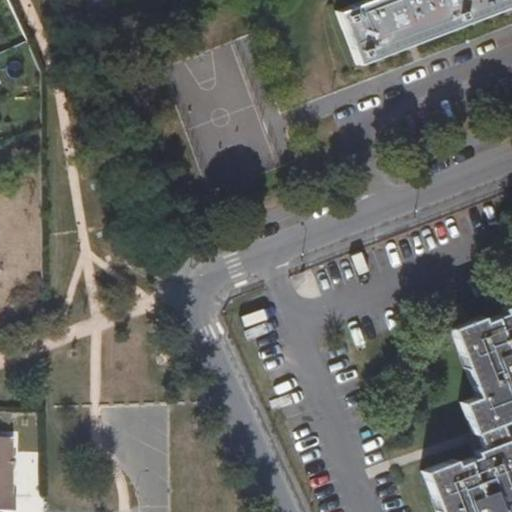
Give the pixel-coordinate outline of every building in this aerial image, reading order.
[(354,64),(511,3),(511,0),(369,0),(334,14),(354,64)] [(511,303),(500,309),(501,313),(480,322),(477,316),(447,329),(474,397),(459,403),(470,433),(474,431),(497,423),(511,417),(511,303)] [(497,423),(474,431),(481,448),(502,439),(497,423)] [(511,511),(511,464),(502,439),(481,448),(471,451),(473,457),(452,466),(449,459),(420,471),(435,511),(511,511)] [(10,441),(0,440),(0,511),(13,511),(13,497),(9,497),(10,441)]
